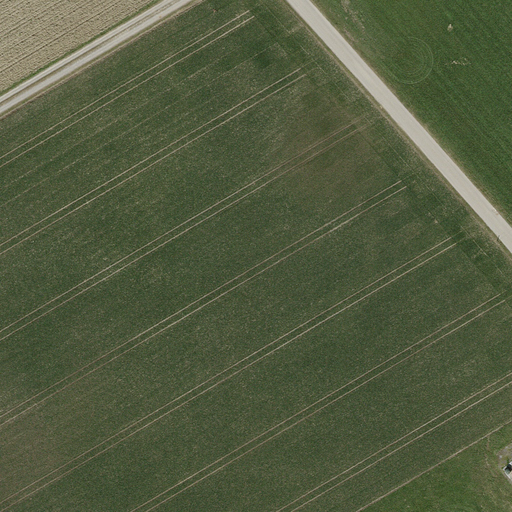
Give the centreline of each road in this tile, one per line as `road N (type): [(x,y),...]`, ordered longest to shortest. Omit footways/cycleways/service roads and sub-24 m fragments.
road 1 (unclassified): [(511,254),(294,0)]
road 2 (track): [(0,104),(178,0)]
